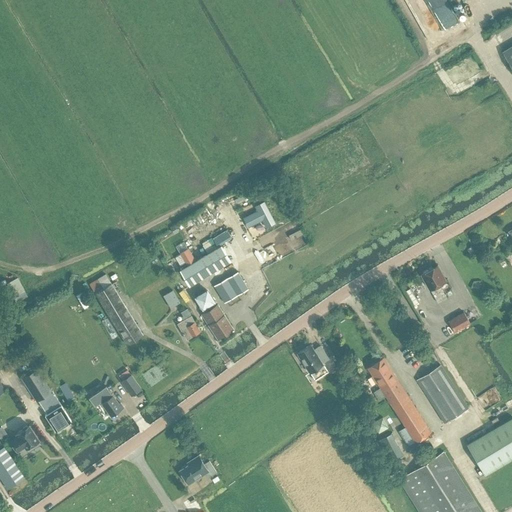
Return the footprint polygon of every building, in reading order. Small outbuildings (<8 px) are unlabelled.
[(511,46),(502,52),(511,69),(511,46)] [(257,211),(243,218),(247,227),(261,220),(266,227),(274,223),(263,201),(254,206),(257,211)] [(174,225),(170,227),(174,234),(178,232),(174,225)] [(216,246),(230,237),(226,230),(212,239),(216,246)] [(183,242),(175,246),(180,255),(187,266),(195,261),(188,250),(183,242)] [(187,266),(179,271),(188,285),(229,260),(220,246),(195,261),(187,266)] [(133,270),(141,265),(136,256),(128,261),(133,270)] [(446,280),(437,265),(421,274),(430,289),(438,303),(447,298),(439,284),(446,280)] [(224,302),(247,289),(238,273),(215,286),(224,302)] [(106,274),(90,284),(127,345),(143,335),(106,274)] [(17,278),(9,283),(19,301),(27,296),(17,278)] [(216,302),(208,289),(194,297),(202,310),(216,302)] [(171,308),(179,303),(172,291),(164,296),(171,308)] [(218,339),(232,329),(217,305),(202,314),(218,339)] [(187,339),(199,331),(187,310),(181,314),(182,316),(181,317),(183,320),(177,323),(187,339)] [(455,332),(470,324),(464,313),(448,322),(455,332)] [(310,345),(297,353),(309,372),(315,381),(328,372),(322,364),(321,362),(328,358),(320,345),(313,350),(310,345)] [(408,445),(430,431),(383,358),(367,368),(380,388),(373,392),(379,400),(386,396),(405,427),(399,431),(408,445)] [(440,365),(416,380),(443,423),(467,408),(440,365)] [(48,414),(45,416),(55,431),(71,421),(37,369),(22,379),(37,402),(39,401),(48,414)] [(335,374),(330,377),(336,388),(341,385),(335,374)] [(131,396),(141,390),(131,375),(122,382),(131,396)] [(105,386),(88,398),(95,407),(101,402),(111,416),(122,408),(119,403),(118,404),(105,386)] [(70,392),(64,396),(67,402),(73,398),(70,392)] [(485,475),(511,458),(511,417),(467,445),(485,475)] [(26,449),(39,441),(29,425),(16,433),(17,435),(10,440),(17,451),(24,446),(26,449)] [(402,454),(391,433),(376,441),(387,462),(402,454)] [(3,446),(0,447),(0,477),(7,489),(24,478),(3,446)] [(419,511),(481,511),(443,452),(399,480),(419,511)] [(208,479),(216,473),(208,461),(203,465),(197,457),(190,462),(191,463),(185,467),(183,467),(180,469),(180,471),(179,471),(188,485),(205,474),(208,479)] [(395,472),(404,468),(400,460),(392,464),(395,472)]
